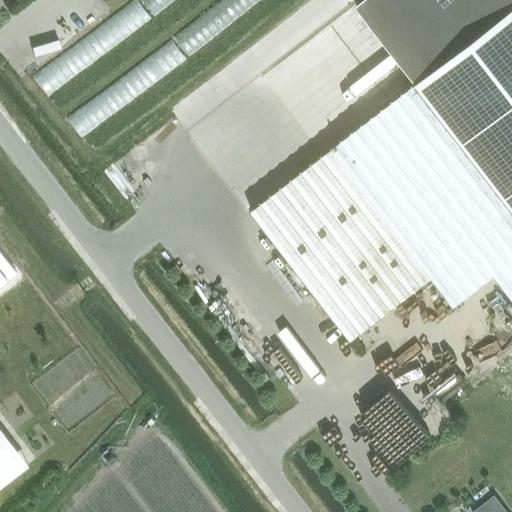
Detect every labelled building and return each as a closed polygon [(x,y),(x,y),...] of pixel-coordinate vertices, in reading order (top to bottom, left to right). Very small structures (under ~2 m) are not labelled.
[(131,0),(32,77),(49,97),(174,0),(131,0)] [(220,0),(67,119),(83,139),(261,0),(220,0)] [(45,36),(41,6),(21,8),(25,38),(45,36)] [(511,43),(495,21),(250,210),(351,339),(432,277),(454,306),(494,274),(511,297),(511,43)] [(440,343),(461,376),(511,344),(511,308),(511,309),(461,340),(449,320),(439,326),(447,338),(440,343)] [(438,431),(448,422),(439,412),(429,421),(438,431)] [(0,428),(0,485),(18,471),(3,452),(0,453),(0,439),(5,435),(0,428)] [(507,511),(495,496),(473,511),(507,511)]
